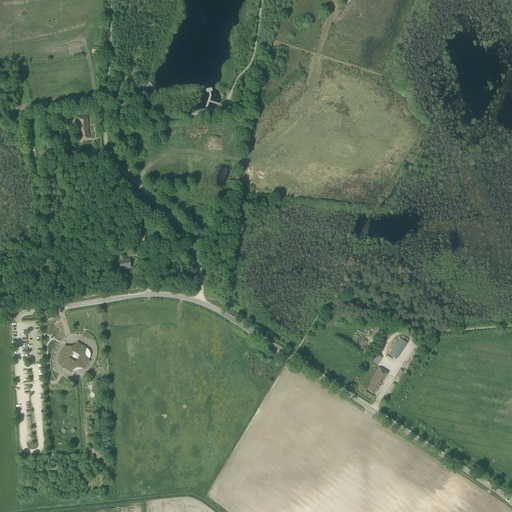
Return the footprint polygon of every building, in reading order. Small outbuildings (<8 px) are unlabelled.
[(78,117),(81,140),(90,138),(89,133),(88,133),(88,129),(89,129),(87,116),(78,117)] [(119,259),(121,270),(131,268),(129,259),(125,260),(125,256),(120,257),(120,259),(119,259)] [(409,340),(402,335),(389,354),(396,359),(409,340)] [(60,354),(67,359),(63,367),(71,372),(72,371),(83,368),(84,368),(89,360),(85,358),(83,352),(86,348),(77,343),(75,347),(73,347),(72,346),(71,346),(70,348),(69,348),(65,346),(60,354)] [(372,383),(367,390),(374,394),(388,373),(379,368),(370,382),(372,383)]
